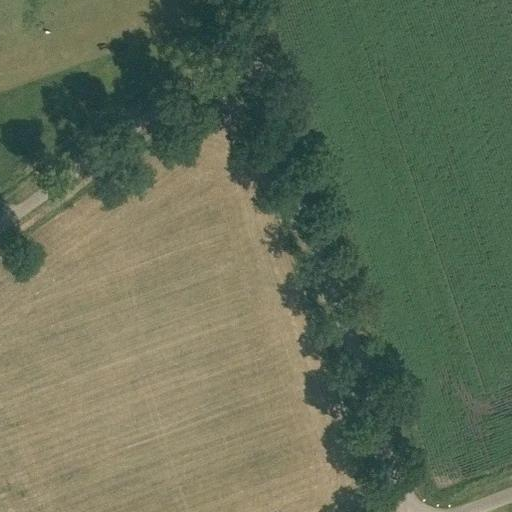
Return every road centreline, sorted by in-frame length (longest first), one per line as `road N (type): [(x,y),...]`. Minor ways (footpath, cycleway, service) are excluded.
road 1 (unclassified): [(408,511),(248,43)]
road 2 (unclassified): [(0,225),(248,43)]
